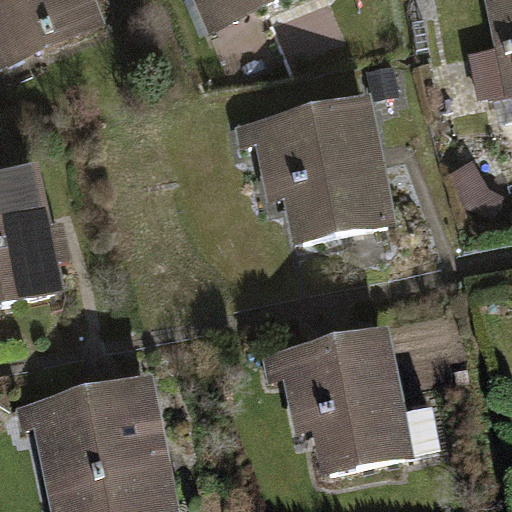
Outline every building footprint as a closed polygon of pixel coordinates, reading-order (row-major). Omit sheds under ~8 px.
[(94,0),(0,0),(0,82),(1,84),(111,39),(94,0)] [(194,0),(213,45),(322,0),(194,0)] [(511,2),(484,8),(494,58),(469,63),(479,113),(511,106),(511,2)] [(215,47),(222,92),(291,80),(283,35),(215,47)] [(370,108),(236,136),(241,160),(256,157),(268,214),(284,210),(294,259),(397,238),(370,108)] [(0,320),(68,307),(43,180),(0,188),(0,320)] [(388,332),(261,360),(267,388),(283,384),(295,438),(314,433),(324,480),(416,460),(388,332)] [(183,511),(160,388),(18,415),(22,440),(38,437),(52,511),(183,511)]
